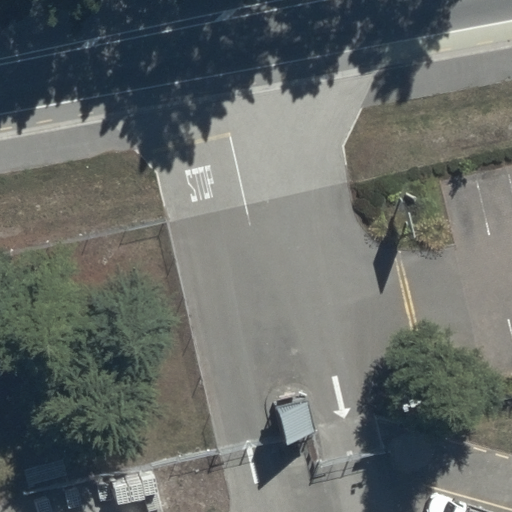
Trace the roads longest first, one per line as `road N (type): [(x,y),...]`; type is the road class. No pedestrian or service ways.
road 1 (unclassified): [(314,0),(0,64)]
road 2 (unknown): [(330,267),(511,229)]
